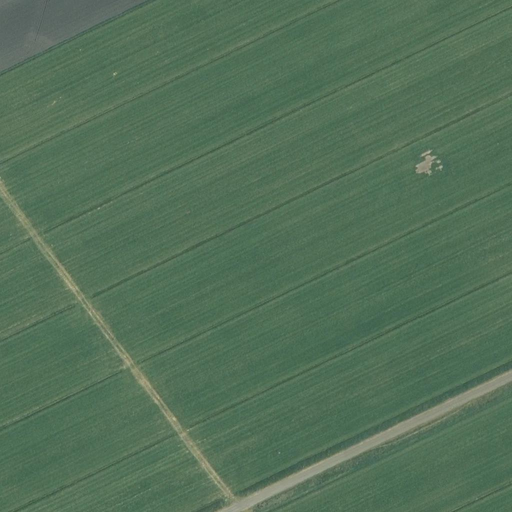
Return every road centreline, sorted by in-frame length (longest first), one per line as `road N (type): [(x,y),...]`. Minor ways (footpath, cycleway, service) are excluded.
road 1 (track): [(0,188),(242,511)]
road 2 (unclassified): [(227,511),(511,375)]
